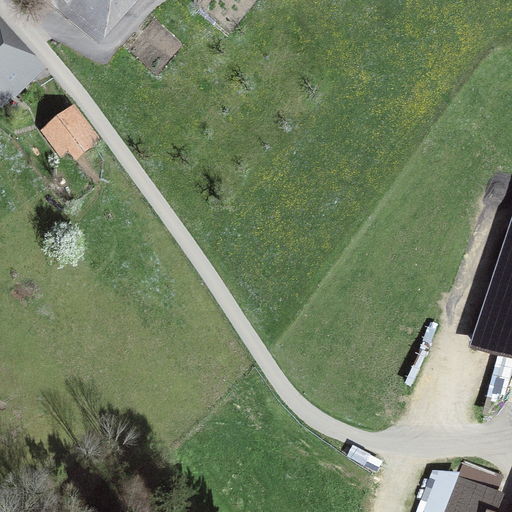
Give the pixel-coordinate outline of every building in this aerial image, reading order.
[(64,0),(98,29),(123,0),(64,0)] [(0,102),(32,73),(0,38),(0,102)] [(63,153),(68,150),(73,157),(92,142),(71,114),(47,133),(63,153)] [(511,247),(478,347),(511,358),(511,247)] [(462,479),(447,511),(490,511),(498,494),(462,479)]
